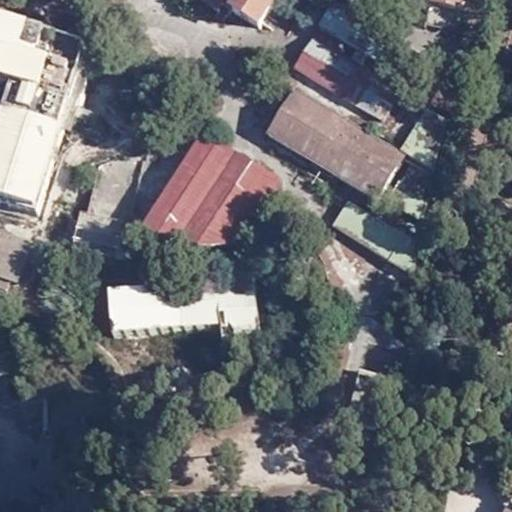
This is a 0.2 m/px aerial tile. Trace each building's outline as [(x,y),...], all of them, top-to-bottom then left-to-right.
[(212,0),(232,11),(230,13),(258,31),(276,0),(212,0)] [(463,14),(466,0),(427,0),(426,6),(463,14)] [(384,128),(403,98),(358,71),(366,58),(377,65),(374,71),(400,86),(416,60),(342,15),(329,36),(352,51),(348,58),(314,37),(293,73),(384,128)] [(100,50),(0,27),(0,89),(27,96),(1,209),(59,222),(100,50)] [(376,206),(380,200),(404,160),(291,93),(265,138),(311,165),(308,171),(326,182),(329,178),(376,206)] [(404,160),(380,200),(416,221),(440,119),(419,107),(394,150),(406,157),(404,160)] [(279,185),(200,137),(152,218),(146,214),(133,236),(201,254),(224,250),(241,247),(279,185)] [(415,245),(342,200),(327,225),(407,274),(415,245)] [(87,220),(84,246),(120,250),(123,224),(87,220)] [(0,281),(16,287),(30,243),(0,233),(0,281)] [(249,277),(100,291),(105,340),(117,339),(117,343),(153,340),(152,335),(254,324),(249,277)] [(353,369),(340,420),(368,427),(382,376),(353,369)] [(136,507),(140,500),(132,496),(128,502),(136,507)]
